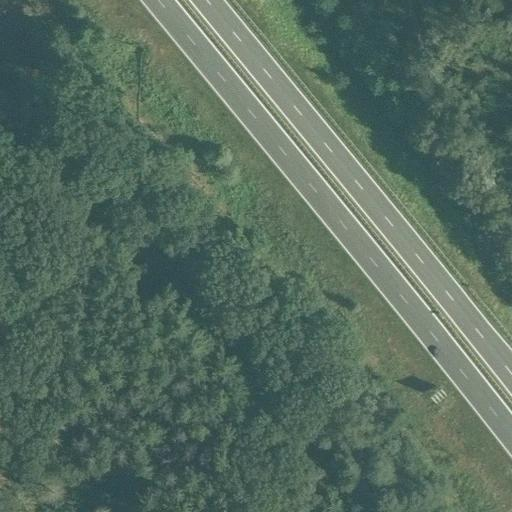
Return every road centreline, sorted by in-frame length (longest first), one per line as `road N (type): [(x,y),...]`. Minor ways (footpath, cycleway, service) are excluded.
road 1 (trunk): [(156,0),(511,439)]
road 2 (unclassified): [(352,511),(164,268),(0,103)]
road 3 (trunk): [(511,376),(204,0)]
